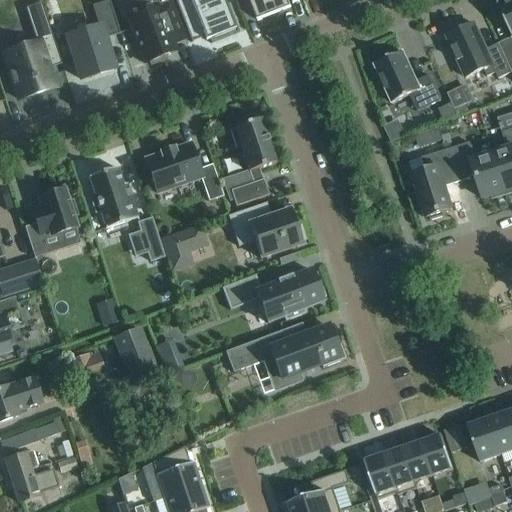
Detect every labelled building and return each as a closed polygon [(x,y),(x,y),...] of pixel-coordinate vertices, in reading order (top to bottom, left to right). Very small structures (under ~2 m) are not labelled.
[(142,9),(126,15),(144,59),(148,58),(149,61),(164,55),(162,52),(175,47),(169,33),(181,29),(169,0),(140,0),(139,1),(142,9)] [(175,0),(192,41),(205,36),(206,40),(234,29),(222,0),(175,0)] [(249,0),(258,21),(282,11),(282,12),(283,11),(291,8),(288,0),(249,0)] [(511,72),(511,0),(505,0),(497,4),(511,35),(511,45),(502,50),(511,72)] [(100,28),(69,37),(82,78),(112,69),(103,38),(119,33),(109,1),(93,6),(100,28)] [(31,18),(44,14),(41,4),(28,8),(31,18)] [(474,24),(447,36),(466,78),(484,70),(487,77),(496,73),(498,79),(511,72),(502,50),(498,44),(486,49),(474,24)] [(19,98),(48,89),(42,69),(60,63),(51,34),(38,38),(40,44),(5,55),(19,98)] [(416,80),(406,59),(402,51),(374,64),(380,78),(377,79),(382,89),(385,88),(392,103),(409,95),(417,111),(440,100),(429,75),(416,80)] [(457,96),(454,90),(447,93),(450,100),(455,109),(466,104),(461,94),(457,96)] [(452,105),(439,110),(444,122),(457,117),(452,105)] [(260,120),(230,130),(236,149),(240,148),(252,184),(231,191),(236,207),(268,196),(259,169),(275,164),(260,120)] [(437,129),(428,132),(431,143),(441,140),(437,129)] [(507,149),(493,154),(506,194),(511,192),(511,129),(502,133),(507,149)] [(470,143),(446,151),(457,183),(471,179),(470,177),(475,176),(483,199),(491,196),(492,199),(506,194),(493,154),(480,158),(470,143)] [(161,154),(145,160),(157,196),(201,181),(208,202),(222,197),(212,165),(198,170),(189,145),(173,150),(173,149),(160,153),(161,154)] [(426,171),(414,175),(418,189),(415,190),(420,205),(423,204),(427,219),(429,218),(430,221),(444,217),(443,214),(452,211),(444,187),(457,183),(446,151),(422,159),(426,171)] [(122,186),(117,168),(88,178),(94,196),(89,197),(95,214),(99,213),(105,230),(138,219),(126,184),(122,186)] [(68,202),(63,186),(48,191),(49,195),(38,199),(41,208),(31,211),(36,224),(24,228),(32,251),(44,247),(41,235),(49,233),(50,237),(77,228),(73,217),(77,216),(72,200),(68,202)] [(296,228),(290,210),(261,220),(256,207),(228,216),(238,247),(254,241),(260,259),(302,245),(301,242),(305,240),(300,227),(296,228)] [(137,223),(140,232),(142,231),(149,252),(147,253),(150,262),(164,257),(151,218),(137,223)] [(201,226),(160,239),(167,261),(208,247),(201,226)] [(297,253),(278,259),(281,265),(299,259),(297,253)] [(41,285),(34,261),(0,271),(0,290),(2,297),(41,285)] [(255,276),(222,289),(230,310),(258,300),(267,324),(283,317),(285,322),(306,314),(304,310),(323,302),(321,299),(325,297),(316,273),(312,275),(311,271),(260,290),(255,276)] [(24,327),(14,298),(0,302),(0,348),(12,345),(8,332),(24,327)] [(345,360),(339,342),(335,344),(328,327),(286,343),(281,332),(225,353),(233,373),(267,360),(277,387),(296,379),(294,375),(315,367),(317,371),(345,360)] [(140,328),(111,339),(127,378),(155,367),(140,328)] [(88,354),(71,359),(77,379),(103,371),(98,353),(88,356),(88,354)] [(35,378),(3,389),(0,389),(0,422),(18,417),(17,414),(43,405),(35,378)] [(511,451),(511,421),(509,412),(488,419),(501,455),(511,451)] [(53,421),(54,424),(0,442),(0,445),(3,455),(39,442),(39,441),(67,431),(62,418),(53,421)] [(501,455),(488,419),(468,427),(480,463),(501,455)] [(460,426),(444,432),(452,454),(468,449),(460,426)] [(442,436),(422,443),(433,476),(453,469),(442,436)] [(61,444),(66,459),(73,457),(68,442),(61,444)] [(422,443),(404,450),(414,481),(433,476),(422,443)] [(184,449),(153,464),(164,498),(199,486),(192,464),(189,465),(184,449)] [(404,450),(385,456),(396,488),(398,494),(399,496),(417,490),(414,481),(404,450)] [(33,452),(24,455),(5,461),(19,504),(39,497),(32,469),(37,468),(33,452)] [(385,456),(365,463),(376,495),(377,500),(398,494),(396,488),(385,456)] [(317,495),(287,506),(288,511),(339,511),(341,511),(334,489),(349,483),(346,472),(313,483),(317,495)] [(502,485),(489,490),(492,498),(505,494),(504,490),(502,485)] [(199,486),(164,498),(169,511),(205,511),(204,508),(207,508),(199,486)] [(505,494),(492,498),(495,507),(508,503),(506,498),(505,494)] [(138,495),(130,499),(133,508),(141,505),(138,495)] [(453,500),(442,503),(445,511),(455,508),(453,500)] [(485,501),(474,504),(477,511),(483,511),(488,510),(485,501)]
